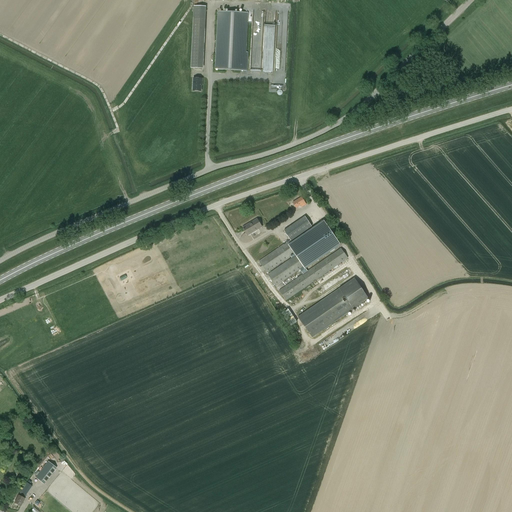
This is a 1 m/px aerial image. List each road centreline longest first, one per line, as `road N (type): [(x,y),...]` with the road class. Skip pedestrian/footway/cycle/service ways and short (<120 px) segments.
road 1 (primary): [(511,87),(219,186),(0,281)]
road 2 (unclassified): [(0,263),(198,174),(332,127),(470,0)]
road 3 (unclassified): [(0,301),(288,179),(511,109)]
